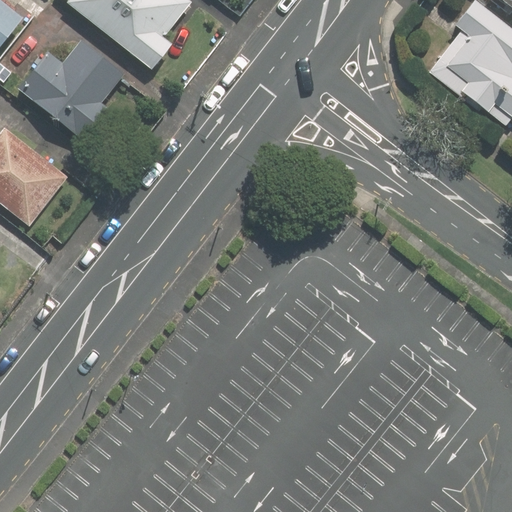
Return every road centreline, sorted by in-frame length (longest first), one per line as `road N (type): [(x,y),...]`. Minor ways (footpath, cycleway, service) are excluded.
road 1 (secondary): [(211,166),(0,429)]
road 2 (secondary): [(475,217),(311,155),(211,166)]
road 3 (residential): [(475,217),(415,187),(275,79)]
road 4 (secondary): [(372,0),(370,60),(397,136)]
road 5 (residential): [(298,50),(397,136)]
